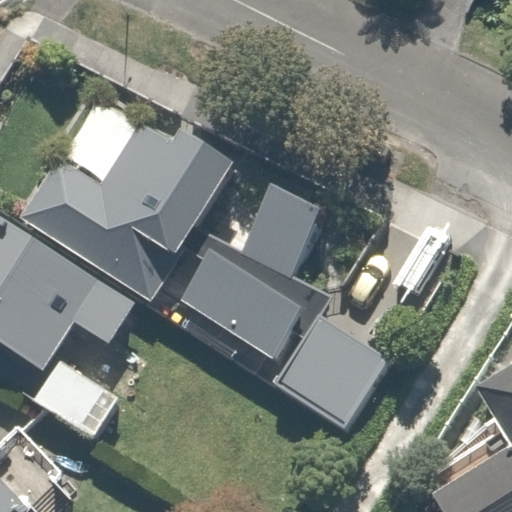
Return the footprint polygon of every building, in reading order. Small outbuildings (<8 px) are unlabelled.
[(166,293),(243,155),(161,109),(120,182),(70,154),(34,219),(166,293)] [(286,182),(241,258),(218,244),(183,303),(271,354),(305,296),(280,281),(325,205),(286,182)] [(0,342),(42,371),(76,320),(113,344),(142,301),(0,207),(0,342)] [(386,360),(327,316),(273,386),(332,431),(386,360)] [(111,394),(64,364),(40,402),(87,432),(111,394)] [(511,511),(511,426),(507,418),(423,472),(448,511),(511,511)] [(31,428),(0,453),(0,474),(30,511),(48,511),(79,487),(31,428)] [(0,511),(18,511),(0,490),(0,511)]
